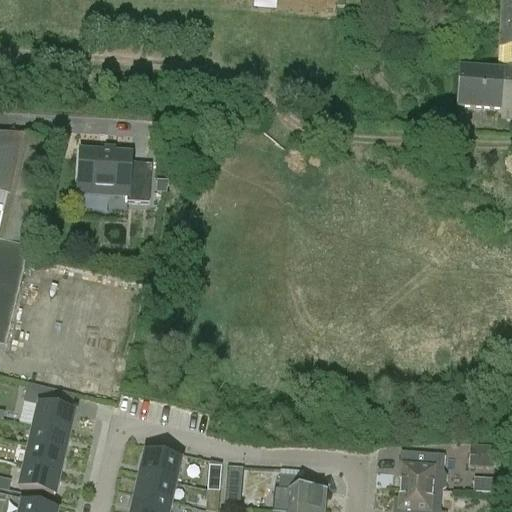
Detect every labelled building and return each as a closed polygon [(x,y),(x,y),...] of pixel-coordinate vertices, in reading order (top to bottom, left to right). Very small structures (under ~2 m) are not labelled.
[(511,0),(506,0),(505,16),(502,67),(503,67),(503,75),(459,72),(456,113),(500,115),(500,124),(511,124),(511,0)] [(0,352),(4,354),(25,261),(27,252),(52,146),(23,139),(0,137),(0,352)] [(150,168),(128,166),(129,160),(80,157),(78,188),(77,199),(126,202),(126,206),(147,207),(150,168)] [(75,416),(50,410),(54,394),(26,387),(22,406),(35,409),(31,428),(70,437),(75,416)] [(31,428),(26,450),(65,459),(70,437),(31,428)] [(494,470),(495,449),(469,448),(468,469),(494,470)] [(26,450),(21,471),(60,480),(65,459),(26,450)] [(138,476),(177,485),(182,464),(142,455),(138,476)] [(401,469),(401,470),(399,492),(441,495),(445,491),(446,477),(443,474),(444,459),(438,458),(399,456),(398,469),(401,469)] [(55,502),(60,480),(21,471),(16,493),(55,502)] [(177,485),(138,476),(133,497),(172,506),(177,485)] [(277,494),(287,494),(285,511),(324,511),(326,496),(302,494),(303,482),(278,480),(277,494)] [(411,511),(439,511),(441,495),(399,492),(398,506),(412,507),(411,511)] [(219,496),(209,495),(208,507),(218,508),(219,496)] [(170,511),(172,506),(133,497),(129,511),(170,511)]
